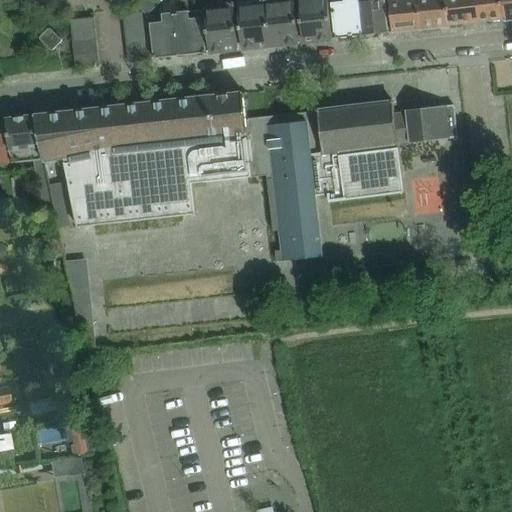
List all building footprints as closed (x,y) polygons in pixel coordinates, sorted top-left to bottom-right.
[(148,15),(162,0),(143,0),(139,5),(148,15)] [(233,0),(218,0),(220,10),(205,11),(210,52),(239,49),(233,0)] [(272,46),(266,0),(251,0),(253,6),(239,8),(243,49),(272,46)] [(300,43),(295,0),(266,0),(272,46),(300,43)] [(332,39),(327,0),(298,0),(303,42),(332,39)] [(363,36),(359,2),(358,0),(344,0),(345,2),(332,4),(336,39),(363,36)] [(370,0),(371,1),(359,2),(363,36),(389,33),(385,0),(370,0)] [(420,29),(417,0),(388,0),(392,32),(420,29)] [(449,26),(449,24),(445,0),(417,0),(420,29),(449,26)] [(476,21),(473,0),(445,0),(449,24),(451,24),(453,26),(460,25),(462,23),(476,21)] [(504,19),(501,0),(473,0),(476,21),(477,21),(490,20),(492,22),(499,21),(500,19),(504,19)] [(511,19),(511,0),(501,0),(504,19),(504,20),(511,19)] [(122,14),(124,26),(148,23),(147,15),(144,11),(122,14)] [(188,11),(178,12),(176,12),(180,56),(207,53),(202,18),(189,19),(188,11)] [(180,56),(176,12),(163,14),(163,22),(151,23),(155,58),(180,56)] [(70,21),(71,32),(95,29),(94,18),(70,21)] [(149,35),(148,23),(124,26),(125,38),(149,35)] [(60,39),(60,38),(52,29),(51,29),(50,28),(49,28),(48,29),(47,29),(42,35),(41,35),(41,37),(41,38),(41,39),(42,39),(50,49),(51,49),(52,49),(53,49),(54,49),(54,48),(55,48),(59,44),(60,43),(61,42),(61,41),(61,40),(61,39),(60,39)] [(96,41),(95,29),(71,32),(72,44),(96,41)] [(150,47),(149,35),(125,38),(126,50),(150,47)] [(98,53),(96,41),(72,44),(74,56),(98,53)] [(152,59),(150,47),(126,50),(128,62),(152,59)] [(99,65),(98,53),(74,56),(75,68),(99,65)] [(247,132),(243,93),(35,116),(41,147),(44,161),(111,147),(209,136),(219,223),(255,220),(246,132),(247,132)] [(457,139),(454,105),(406,110),(407,113),(394,115),(393,102),(318,110),(319,122),(319,124),(322,153),(457,139)] [(41,147),(35,116),(7,119),(7,121),(10,146),(10,150),(11,150),(41,147)] [(0,146),(10,146),(7,121),(0,121),(0,146)] [(314,182),(311,156),(311,154),(308,126),(307,123),(307,121),(267,126),(267,128),(263,129),(263,130),(267,130),(273,178),(267,179),(273,231),(278,230),(281,251),(275,251),(277,262),(323,256),(315,194),(316,194),(315,182),(314,182)] [(319,122),(307,123),(308,126),(311,154),(322,153),(319,124),(319,122)] [(0,164),(12,163),(11,150),(10,150),(10,146),(0,146),(0,164)] [(223,254),(101,265),(107,338),(229,328),(223,254)] [(92,334),(82,335),(86,354),(95,353),(93,334),(92,334)] [(8,391),(0,392),(0,406),(10,405),(8,391)] [(0,450),(13,449),(11,435),(1,437),(0,437),(0,450)] [(18,485),(38,483),(37,472),(17,474),(18,485)] [(0,488),(13,486),(11,475),(0,477),(0,488)] [(255,507),(255,511),(273,511),(271,503),(255,507)]
